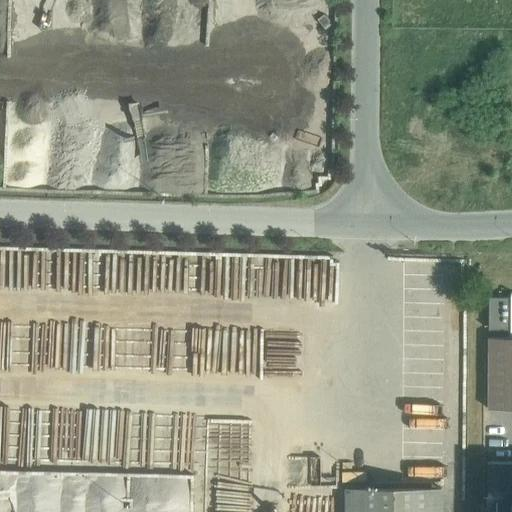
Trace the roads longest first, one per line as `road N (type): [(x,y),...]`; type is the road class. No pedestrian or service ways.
road 1 (unclassified): [(362,225),(0,214)]
road 2 (unclassified): [(362,225),(367,0)]
road 3 (unclassified): [(511,225),(362,225)]
road 4 (unknown): [(0,67),(120,68)]
